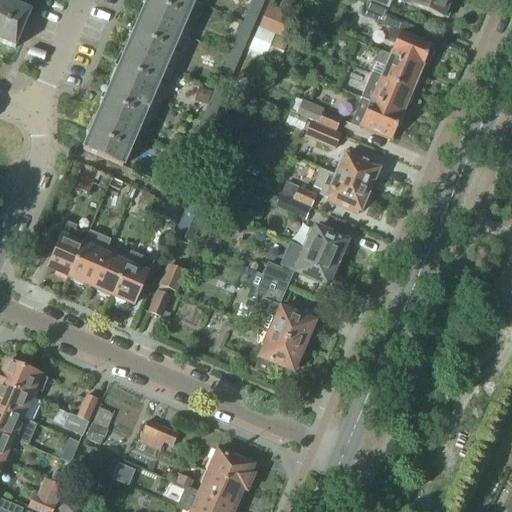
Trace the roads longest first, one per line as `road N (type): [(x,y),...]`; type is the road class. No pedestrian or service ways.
road 1 (residential): [(343,454),(0,308)]
road 2 (tertiary): [(343,454),(480,127)]
road 3 (residential): [(0,248),(39,156),(32,116)]
road 4 (residential): [(32,116),(83,0)]
